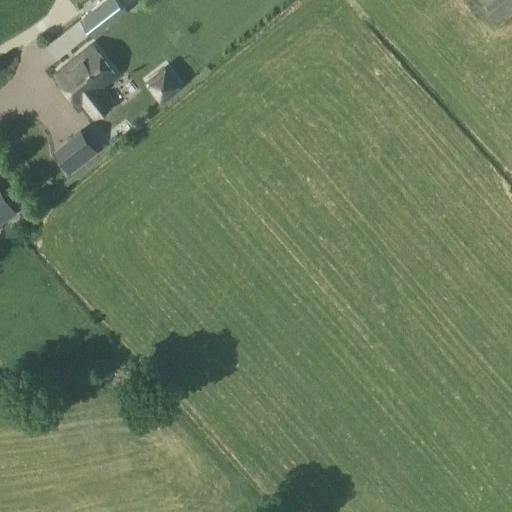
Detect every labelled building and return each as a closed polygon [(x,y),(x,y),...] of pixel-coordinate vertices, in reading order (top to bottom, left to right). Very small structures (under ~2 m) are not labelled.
[(19,0),(35,21),(61,0),(19,0)] [(119,0),(103,0),(82,17),(97,36),(129,11),(119,0)] [(511,0),(480,0),(497,19),(511,8),(511,0)] [(112,118),(99,101),(101,100),(94,91),(115,74),(93,45),(58,73),(80,102),(75,105),(82,115),(87,111),(100,127),(112,118)] [(178,84),(165,68),(149,81),(161,97),(178,84)] [(22,98),(0,98),(0,109),(23,109),(22,98)] [(41,107),(15,131),(40,159),(66,135),(41,107)] [(0,155),(4,161),(18,151),(2,130),(0,131),(0,155)] [(96,150),(82,132),(56,152),(70,169),(96,150)] [(0,219),(16,209),(0,184),(0,219)] [(96,441),(121,430),(105,396),(80,408),(96,441)]
